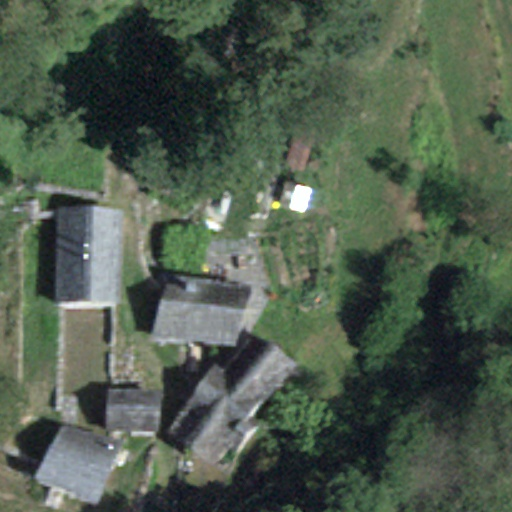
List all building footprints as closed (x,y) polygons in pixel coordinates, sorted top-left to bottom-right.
[(117,213),(61,213),(61,304),(117,304),(117,213)] [(244,293),(167,285),(161,336),(239,344),(244,293)] [(213,462),(290,369),(256,341),(228,374),(222,369),(173,429),(213,462)] [(156,398),(111,394),(108,431),(153,434),(156,398)] [(60,430),(40,477),(94,500),(114,453),(60,430)]
